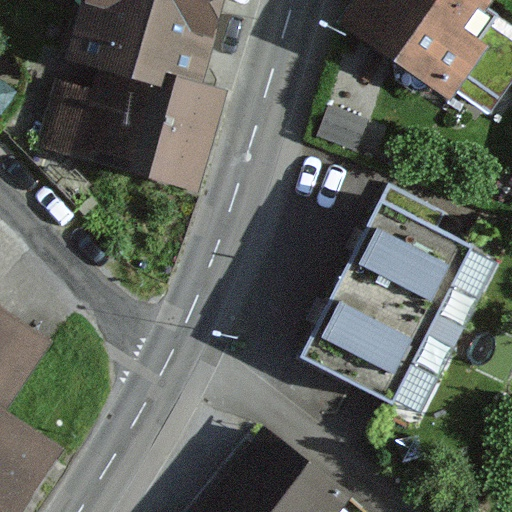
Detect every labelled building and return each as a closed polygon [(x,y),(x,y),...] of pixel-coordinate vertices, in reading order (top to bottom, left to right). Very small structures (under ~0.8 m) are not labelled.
[(92,0),(71,79),(167,105),(171,91),(196,98),(222,0),(92,0)] [(500,9),(487,0),(371,0),(349,32),(458,108),(474,84),(504,105),(511,93),(511,36),(492,22),(500,9)] [(487,0),(500,9),(506,0),(487,0)] [(342,76),(324,136),(358,145),(375,85),(342,76)] [(167,105),(71,79),(68,90),(63,89),(47,149),(190,187),(213,102),(196,98),(171,91),(167,105)] [(359,284),(449,336),(491,259),(399,210),(359,284)] [(449,336),(359,284),(314,367),(406,416),(449,336)] [(62,349),(0,308),(0,511),(39,511),(75,460),(15,420),(62,349)] [(211,511),(359,511),(267,440),(211,511)]
